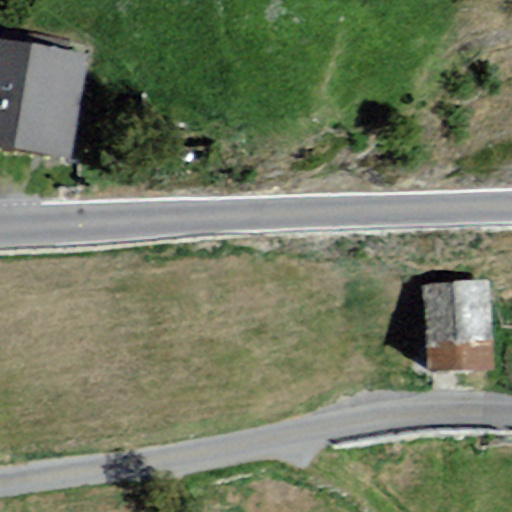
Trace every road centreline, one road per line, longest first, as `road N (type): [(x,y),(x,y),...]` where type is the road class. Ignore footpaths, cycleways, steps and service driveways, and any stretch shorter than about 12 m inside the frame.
road 1 (residential): [(0,481),(418,416),(511,415)]
road 2 (tertiary): [(0,229),(511,208)]
